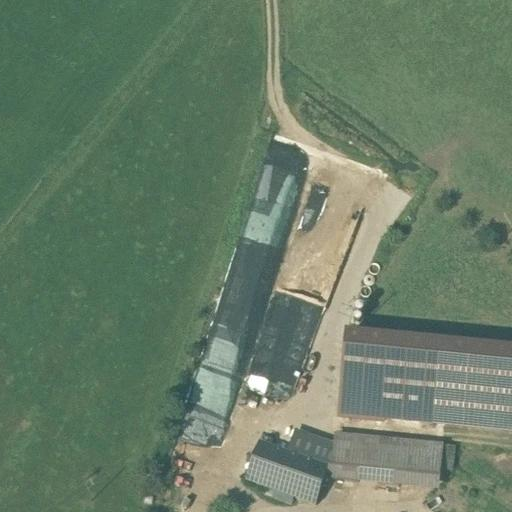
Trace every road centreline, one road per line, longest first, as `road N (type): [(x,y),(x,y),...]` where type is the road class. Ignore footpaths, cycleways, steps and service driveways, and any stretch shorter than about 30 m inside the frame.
road 1 (track): [(270,0),(275,88),(290,146),(354,176),(374,212),(339,304)]
road 2 (track): [(211,0),(0,248)]
